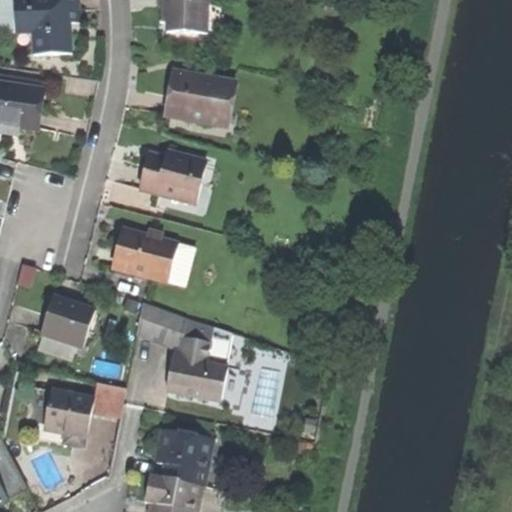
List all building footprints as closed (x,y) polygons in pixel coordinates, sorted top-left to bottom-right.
[(76,53),(75,21),(89,21),(89,13),(89,7),(78,7),(77,0),(16,0),(17,13),(29,13),(30,34),(37,33),(37,54),(76,53)] [(169,30),(211,31),(211,0),(165,0),(165,12),(170,12),(169,30)] [(18,34),(30,34),(29,13),(17,13),(18,34)] [(0,71),(0,80),(45,89),(46,81),(0,71)] [(167,117),(185,121),(186,115),(228,124),(236,85),(175,73),(171,95),(167,117)] [(0,120),(21,125),(40,128),(44,109),(47,90),(45,89),(0,80),(0,120)] [(227,129),(228,124),(186,115),(185,121),(227,129)] [(0,129),(19,134),(21,125),(0,120),(0,129)] [(169,154),(167,161),(173,163),(175,156),(169,154)] [(140,190),(189,204),(194,185),(201,187),(207,164),(175,156),(173,163),(167,161),(150,156),(145,174),(140,190)] [(195,206),(201,187),(194,185),(189,204),(195,206)] [(115,270),(166,284),(176,246),(162,242),(148,238),(125,232),(120,248),(115,270)] [(150,232),(148,238),(162,242),(163,236),(150,232)] [(196,251),(176,246),(166,284),(186,289),(196,251)] [(82,350),(95,311),(65,301),(56,298),(42,336),(75,348),(82,350)] [(138,336),(153,339),(159,310),(144,306),(138,336)] [(183,349),(185,340),(188,320),(159,310),(153,339),(183,349)] [(235,336),(188,320),(185,340),(212,346),(206,372),(227,377),(229,369),(227,368),(235,336)] [(70,362),(75,348),(42,336),(37,351),(70,362)] [(168,394),(221,405),(227,377),(206,372),(212,346),(185,340),(183,349),(179,366),(174,365),(171,382),(168,394)] [(95,400),(93,410),(122,416),(127,389),(98,383),(95,400)] [(46,423),(52,391),(38,388),(31,420),(46,423)] [(93,410),(95,400),(52,391),(46,423),(45,430),(66,434),(87,438),(93,410)] [(172,466),(169,481),(201,487),(204,488),(214,442),(162,432),(159,447),(155,463),(162,464),(172,466)] [(0,440),(0,489),(5,499),(26,489),(1,440),(0,440)] [(162,464),(159,479),(169,481),(172,466),(162,464)] [(156,511),(195,511),(201,487),(169,481),(159,479),(149,478),(148,487),(145,500),(150,501),(158,502),(156,511)] [(147,511),(156,511),(158,502),(150,501),(147,511)]
